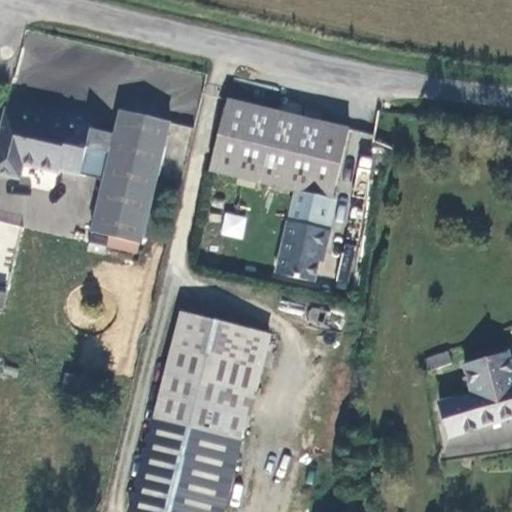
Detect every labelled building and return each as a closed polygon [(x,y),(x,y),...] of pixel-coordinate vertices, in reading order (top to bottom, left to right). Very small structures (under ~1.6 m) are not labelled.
[(297,190),(332,198),(349,127),(227,99),(210,170),(297,190)] [(62,121),(1,106),(0,110),(0,175),(13,178),(17,163),(49,171),(50,169),(73,174),(80,145),(106,152),(86,231),(136,243),(165,120),(116,108),(110,133),(85,127),(86,120),(64,114),(62,121)] [(297,190),(289,222),(325,230),(332,198),(297,190)] [(220,234),(242,239),(248,216),(225,211),(220,234)] [(331,232),(325,230),(289,222),(277,274),(315,283),(322,252),(326,253),(331,232)] [(225,511),(269,329),(182,308),(132,511),(225,511)] [(424,360),(428,372),(451,365),(447,353),(424,360)] [(511,355),(470,367),(478,396),(443,407),(452,440),(511,422),(511,355)]
